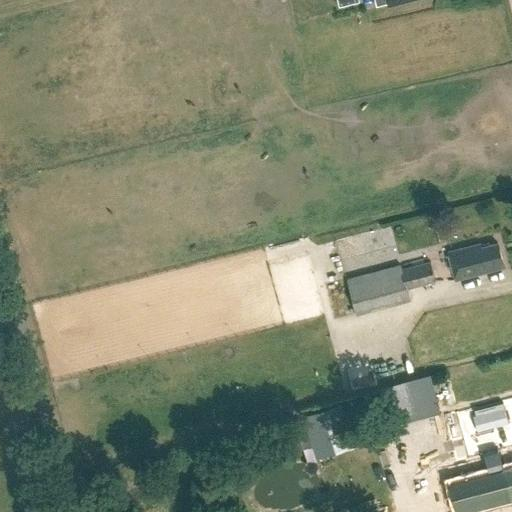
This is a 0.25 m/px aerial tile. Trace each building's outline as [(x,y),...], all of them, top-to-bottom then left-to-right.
[(456,281),(505,269),(499,244),(481,249),(480,244),(449,252),(456,281)] [(402,264),(349,279),(359,314),(412,300),(409,289),(437,281),(432,261),(403,269),(402,264)] [(483,366),(454,374),(456,379),(484,371),(483,366)] [(431,373),(383,385),(390,414),(439,401),(431,373)] [(493,473),(452,484),(459,511),(471,511),(510,502),(502,471),(501,471),(496,452),(511,447),(511,397),(454,413),(466,460),(488,454),(493,473)] [(350,444),(339,408),(307,418),(319,454),(350,444)] [(454,450),(435,456),(439,467),(458,461),(454,450)] [(436,476),(462,473),(461,463),(435,467),(436,476)]
